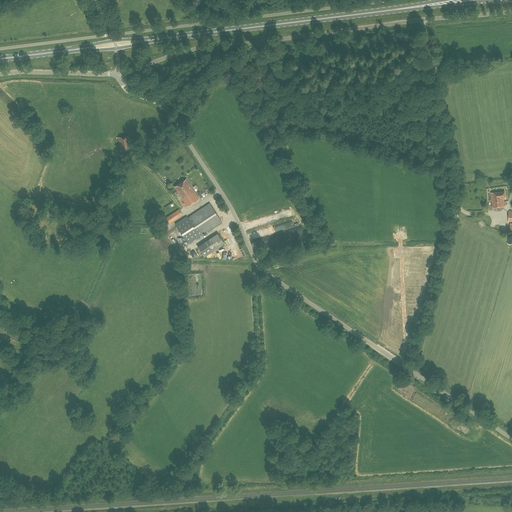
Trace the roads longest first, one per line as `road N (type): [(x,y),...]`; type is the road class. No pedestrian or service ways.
road 1 (unclassified): [(511,439),(268,274),(166,109),(128,91),(120,74)]
road 2 (unclassified): [(120,74),(190,49),(511,12)]
road 3 (primary): [(155,39),(395,9)]
road 4 (track): [(488,214),(458,205),(422,20)]
road 5 (unclassified): [(0,74),(120,74)]
